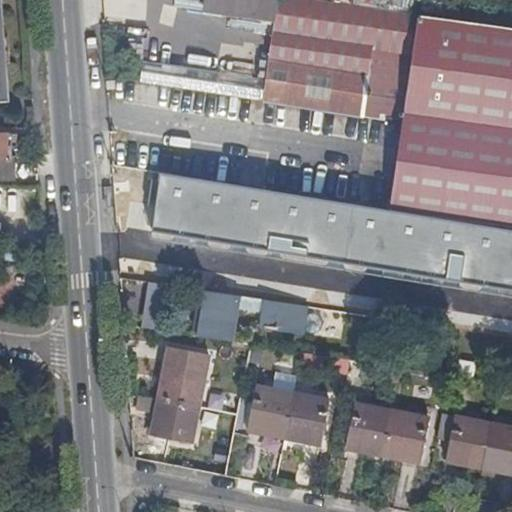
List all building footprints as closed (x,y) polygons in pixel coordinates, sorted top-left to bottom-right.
[(404,124),(392,210),(511,228),(511,26),(418,13),(354,5),(320,0),(194,0),(207,2),(206,10),(276,21),(265,102),(336,113),(404,124)] [(354,0),(354,5),(418,13),(419,0),(354,0)] [(146,61),(143,86),(264,99),(267,73),(146,61)] [(276,251),(302,255),(305,240),(346,247),(351,219),(283,208),(276,251)] [(231,227),(227,244),(254,250),(258,234),(231,227)] [(0,262),(21,264),(22,252),(0,248),(0,262)] [(148,283),(146,299),(173,302),(175,287),(148,283)] [(210,292),(203,337),(240,343),(244,311),(246,298),(210,292)] [(271,301),(246,298),(244,311),(270,315),(271,301)] [(146,299),(142,328),(168,332),(173,302),(146,299)] [(315,308),(271,301),(270,315),(267,329),(311,336),(315,308)] [(172,347),(161,399),(200,407),(210,354),(172,347)] [(249,431),(286,438),(295,394),(258,387),(249,431)] [(295,394),(286,438),(322,445),(331,401),(295,394)] [(200,407),(161,399),(154,436),(193,444),(200,407)] [(384,455),(393,411),(356,404),(347,447),(384,455)] [(430,419),(393,411),(384,455),(421,462),(430,419)] [(447,460),(483,467),(492,423),(444,414),(439,439),(451,441),(447,460)] [(511,427),(492,423),(483,467),(511,472),(511,427)]
